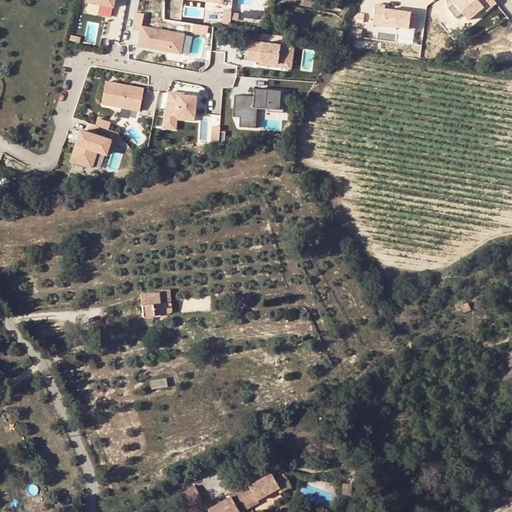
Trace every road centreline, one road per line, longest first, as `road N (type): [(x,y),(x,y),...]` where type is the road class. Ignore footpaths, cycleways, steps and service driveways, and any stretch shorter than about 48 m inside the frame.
road 1 (unknown): [(376,511),(372,477),(331,476),(299,452),(194,481),(169,495),(161,511)]
road 2 (residential): [(0,303),(46,363),(90,482),(88,511)]
